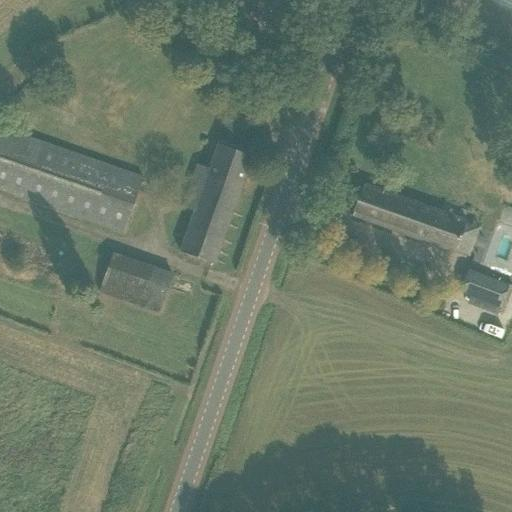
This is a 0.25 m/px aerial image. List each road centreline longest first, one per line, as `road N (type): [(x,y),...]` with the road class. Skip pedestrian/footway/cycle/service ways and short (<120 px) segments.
road 1 (tertiary): [(177,511),(355,0)]
road 2 (track): [(298,161),(157,0)]
